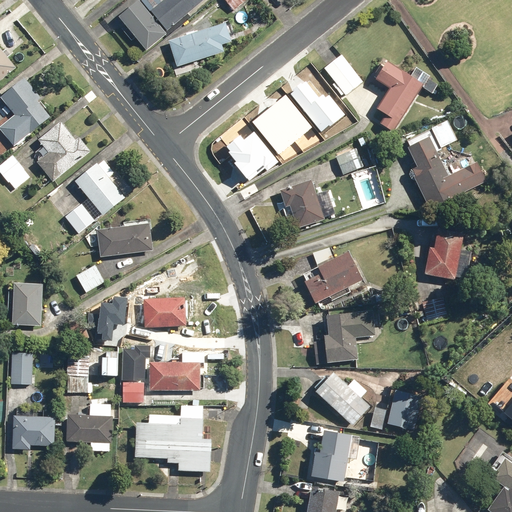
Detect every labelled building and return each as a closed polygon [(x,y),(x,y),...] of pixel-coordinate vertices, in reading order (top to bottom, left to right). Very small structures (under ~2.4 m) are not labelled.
[(166,0),(150,13),(167,33),(208,0),(166,0)] [(224,0),(234,12),(248,0),(224,0)] [(119,20),(147,54),(167,37),(139,3),(119,20)] [(169,43),(177,69),(224,54),(222,47),(233,44),(227,26),(169,43)] [(0,82),(16,70),(0,50),(0,82)] [(343,93),(345,96),(362,82),(340,54),(322,68),(334,82),(331,84),(340,95),(343,93)] [(380,123),(393,131),(422,87),(431,92),(436,84),(427,79),(429,75),(415,67),(410,76),(385,60),(374,79),(388,88),(376,108),(385,115),(380,123)] [(0,129),(0,131),(14,149),(51,119),(38,103),(42,100),(26,81),(1,100),(11,113),(2,120),(5,125),(0,129)] [(294,91),(291,94),(321,132),(329,125),(331,127),(345,115),(329,94),(325,97),(323,94),(319,97),(306,81),(303,84),(301,83),(293,89),(294,91)] [(313,128),(286,95),(252,122),(279,155),(313,128)] [(413,163),(407,166),(428,208),(485,181),(475,161),(447,175),(438,156),(451,150),(448,144),(456,141),(447,121),(425,130),(428,136),(406,146),(413,163)] [(36,164),(52,184),(90,154),(79,140),(75,142),(61,124),(38,143),(48,155),(36,164)] [(279,162),(254,132),(244,140),(240,135),(227,147),(230,151),(228,152),(236,161),(234,163),(249,182),(265,168),(268,171),(279,162)] [(334,156),(341,174),(361,166),(354,148),(334,156)] [(5,189),(10,195),(30,179),(24,172),(25,171),(13,157),(0,167),(0,173),(9,185),(5,189)] [(76,185),(104,220),(126,201),(99,167),(76,185)] [(288,206),(296,228),(321,220),(321,221),(336,216),(333,205),(320,210),(310,180),(278,190),(284,207),(288,206)] [(67,218),(80,234),(95,222),(81,206),(67,218)] [(97,233),(101,260),(153,253),(149,226),(97,233)] [(423,274),(454,280),(463,233),(436,228),(433,247),(428,247),(423,274)] [(329,248),(311,254),(316,266),(319,273),(302,281),(314,303),(361,281),(345,252),(333,259),(329,248)] [(76,278),(86,295),(105,285),(96,268),(76,278)] [(446,297),(460,299),(463,284),(449,281),(446,297)] [(12,328),(41,329),(43,287),(14,285),(12,328)] [(107,304),(116,322),(135,312),(126,294),(107,304)] [(422,302),(426,321),(447,317),(442,298),(422,302)] [(144,301),(145,330),(187,329),(186,300),(144,301)] [(198,310),(202,315),(207,312),(202,306),(198,310)] [(315,364),(357,359),(355,338),(375,336),(372,310),(325,316),(327,334),(322,335),(323,342),(313,343),(315,364)] [(68,325),(75,343),(88,338),(81,320),(68,325)] [(151,357),(152,345),(136,345),(135,349),(125,348),(123,379),(137,380),(137,378),(147,379),(148,357),(151,357)] [(206,361),(206,352),(184,351),(184,361),(206,361)] [(10,386),(32,386),(33,355),(11,354),(10,386)] [(67,394),(87,395),(89,355),(69,354),(67,394)] [(115,381),(117,362),(103,361),(102,380),(115,381)] [(150,393),(200,393),(200,365),(150,365),(150,393)] [(314,391),(351,426),(369,407),(360,398),(366,392),(353,379),(346,386),(332,372),(314,391)] [(123,405),(144,405),(144,385),(123,385),(123,405)] [(386,424),(413,430),(421,397),(394,390),(386,424)] [(369,426),(381,429),(386,410),(373,407),(369,426)] [(91,453),(108,454),(109,446),(111,446),(113,409),(91,408),(90,418),(68,417),(67,444),(91,445),(91,453)] [(13,451),(30,452),(30,448),(54,448),(55,420),(14,418),(13,451)] [(179,474),(210,475),(212,443),(203,442),(204,423),(181,421),(181,428),(137,425),(135,460),(168,461),(168,466),(179,466),(179,474)] [(346,462),(354,464),(358,469),(365,463),(360,457),(356,457),(359,435),(322,430),(318,452),(314,452),(310,476),(343,481),(346,462)] [(487,510),(489,511),(511,511),(511,457),(503,451),(487,473),(492,476),(490,478),(503,487),(487,510)] [(305,511),(335,511),(338,492),(309,487),(305,511)]
